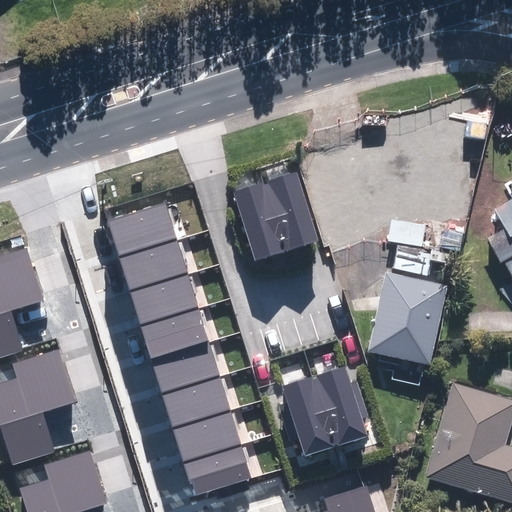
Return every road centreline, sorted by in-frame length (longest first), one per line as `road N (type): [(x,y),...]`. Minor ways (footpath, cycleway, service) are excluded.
road 1 (secondary): [(363,24),(0,133)]
road 2 (secondary): [(511,47),(363,24)]
